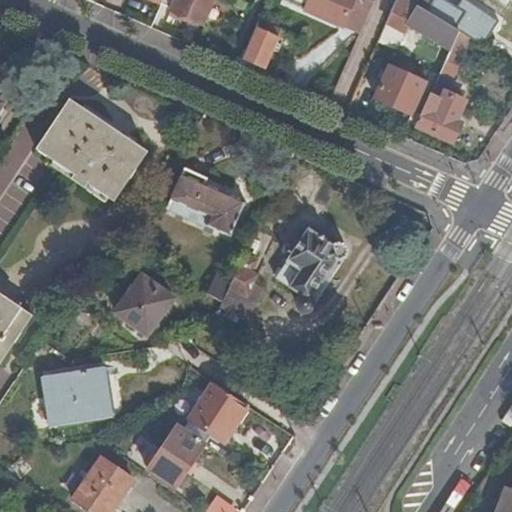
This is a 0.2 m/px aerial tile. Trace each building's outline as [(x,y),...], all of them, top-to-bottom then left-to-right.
[(162,0),(161,4),(160,6),(203,24),(213,0),(162,0)] [(288,0),(287,3),(343,27),(355,0),(288,0)] [(446,61),(447,58),(459,33),(455,30),(404,0),(397,0),(392,12),(380,40),(398,48),(410,27),(441,46),(430,71),(440,75),(446,61)] [(404,0),(455,30),(465,14),(443,0),(404,0)] [(511,0),(493,0),(507,10),(511,1),(511,0)] [(261,22),(244,61),(266,70),(278,40),(265,34),(269,26),(261,22)] [(459,63),(470,39),(459,33),(447,58),(459,63)] [(446,61),(440,75),(452,80),(458,66),(446,61)] [(375,99),(411,115),(425,82),(389,67),(375,99)] [(431,96),(417,127),(454,143),(462,124),(457,122),(465,102),(445,93),(442,101),(431,96)] [(148,153),(72,101),(38,151),(62,168),(60,172),(85,189),(88,185),(114,203),(148,153)] [(169,209),(233,237),(248,203),(207,184),(209,178),(187,168),(169,209)] [(347,258),(348,255),(348,250),(346,247),(343,244),(340,244),(335,244),(331,246),(308,230),(294,251),(287,248),(284,250),(283,252),(285,256),(289,258),(275,279),(301,296),(298,300),(297,304),(297,307),(299,311),(304,313),(309,313),(312,310),(314,306),(312,299),(337,261),(344,260),(347,258)] [(224,302),(221,309),(237,316),(257,275),(252,273),(261,253),(257,250),(261,241),(254,238),(233,282),(224,302)] [(208,293),(224,302),(233,282),(218,275),(208,293)] [(116,316),(146,337),(173,301),(143,278),(116,316)] [(0,366),(33,317),(0,295),(0,366)] [(105,388),(103,371),(44,380),(47,399),(52,398),(57,428),(108,420),(104,388),(105,388)] [(205,444),(206,445),(213,435),(225,443),(249,407),(214,384),(182,428),(205,444)] [(175,489),(205,444),(182,428),(178,426),(149,470),(175,489)] [(87,511),(111,511),(133,483),(101,460),(72,501),(87,511)] [(511,511),(511,489),(506,488),(497,511),(511,511)]
